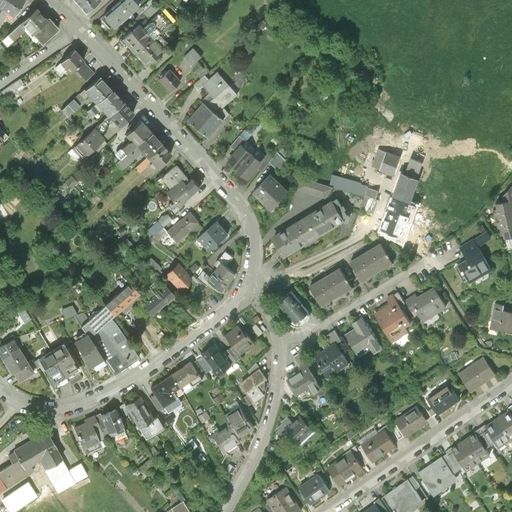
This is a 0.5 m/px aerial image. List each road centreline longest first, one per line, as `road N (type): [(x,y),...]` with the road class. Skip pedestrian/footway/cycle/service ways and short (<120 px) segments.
road 1 (residential): [(81,28),(249,219),(250,284)]
road 2 (residential): [(250,284),(133,380),(66,408),(20,404)]
road 3 (residential): [(327,511),(511,384)]
road 4 (residential): [(282,349),(451,248)]
road 5 (residential): [(282,349),(262,438),(227,511)]
